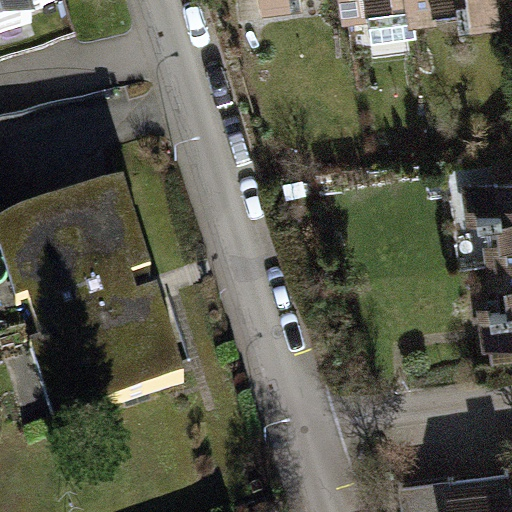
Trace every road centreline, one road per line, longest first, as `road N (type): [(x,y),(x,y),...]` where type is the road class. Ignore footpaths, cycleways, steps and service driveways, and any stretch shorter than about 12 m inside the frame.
road 1 (residential): [(178,0),(309,420)]
road 2 (residential): [(309,420),(511,392)]
